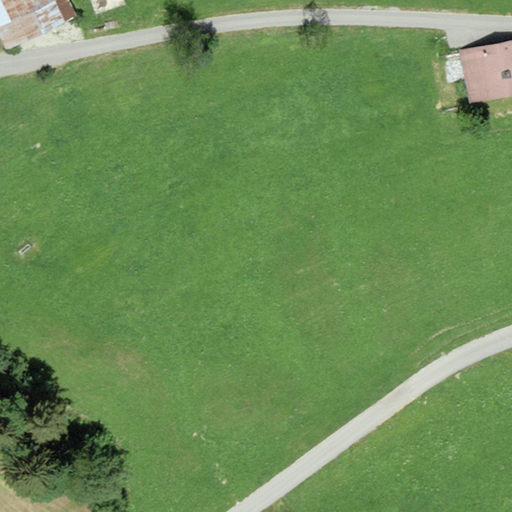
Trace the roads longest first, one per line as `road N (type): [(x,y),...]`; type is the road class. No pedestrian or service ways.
road 1 (unclassified): [(511,25),(312,16),(0,66)]
road 2 (unclassified): [(249,511),(413,394),(511,340)]
